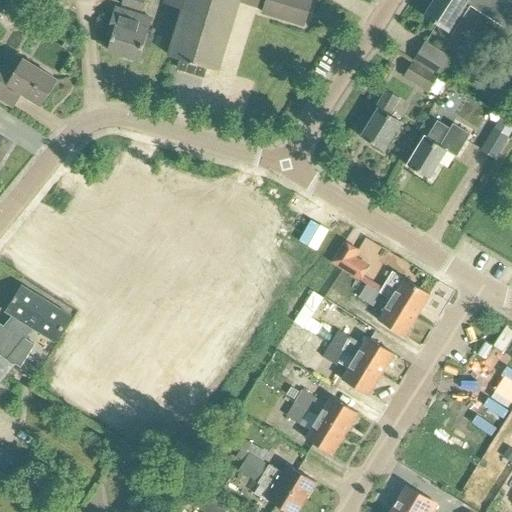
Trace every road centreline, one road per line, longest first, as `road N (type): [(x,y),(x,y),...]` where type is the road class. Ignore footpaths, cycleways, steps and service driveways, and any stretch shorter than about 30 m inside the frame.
road 1 (residential): [(286,161),(126,116),(97,116),(74,128),(0,219)]
road 2 (residential): [(343,511),(478,285)]
road 3 (residential): [(478,285),(286,161)]
road 4 (residential): [(286,161),(391,0)]
